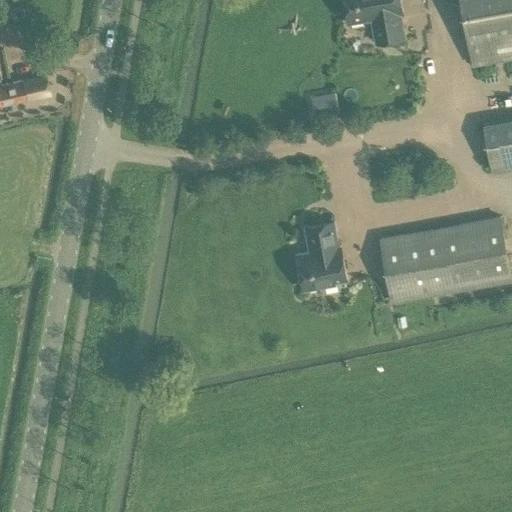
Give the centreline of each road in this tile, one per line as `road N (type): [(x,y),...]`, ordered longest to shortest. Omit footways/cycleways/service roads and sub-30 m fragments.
road 1 (tertiary): [(23,511),(113,0)]
road 2 (track): [(341,138),(360,223),(511,195)]
